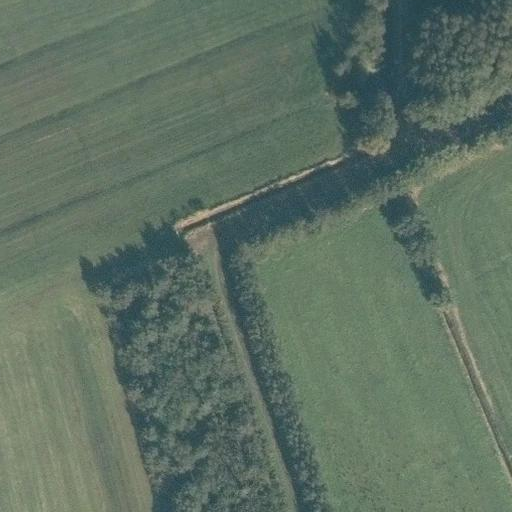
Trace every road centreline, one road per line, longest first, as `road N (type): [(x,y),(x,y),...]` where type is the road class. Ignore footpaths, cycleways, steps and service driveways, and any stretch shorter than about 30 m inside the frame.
road 1 (track): [(296,511),(220,285),(223,244),(240,227)]
road 2 (track): [(413,151),(240,227)]
road 3 (track): [(413,151),(406,0)]
